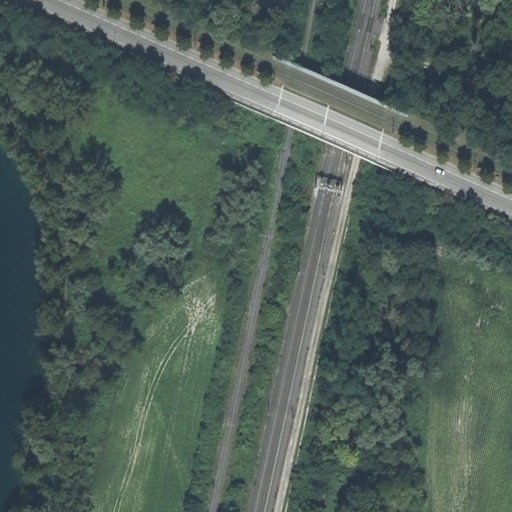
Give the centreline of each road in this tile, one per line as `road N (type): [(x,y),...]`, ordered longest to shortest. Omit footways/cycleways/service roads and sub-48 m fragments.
road 1 (track): [(276,511),(393,0)]
road 2 (secondary): [(511,200),(58,0)]
road 3 (track): [(382,51),(511,103)]
